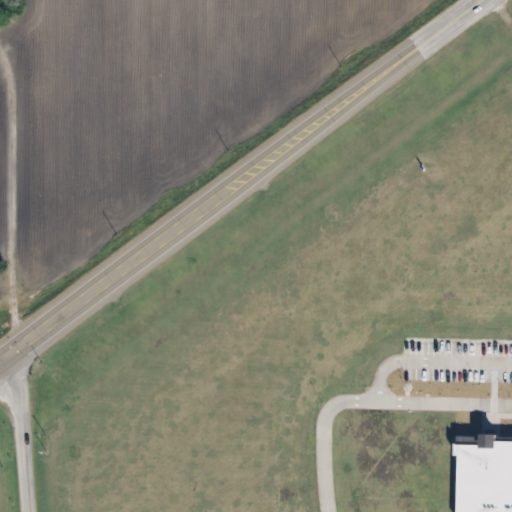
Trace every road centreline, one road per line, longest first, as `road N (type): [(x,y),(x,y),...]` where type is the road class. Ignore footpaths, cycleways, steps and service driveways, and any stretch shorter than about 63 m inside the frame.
road 1 (primary): [(0,360),(462,0)]
road 2 (tertiary): [(16,348),(28,511)]
